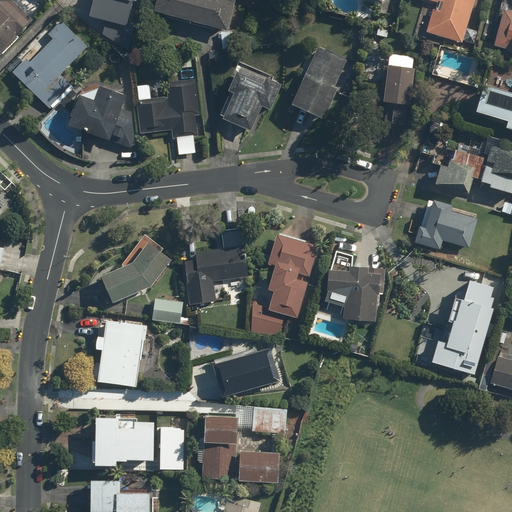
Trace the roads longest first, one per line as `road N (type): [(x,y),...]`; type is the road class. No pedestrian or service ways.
road 1 (residential): [(68,194),(34,335),(27,511)]
road 2 (residential): [(238,177),(308,164),(367,171),(385,178),(376,217),(300,197)]
road 3 (residential): [(68,194),(238,177)]
